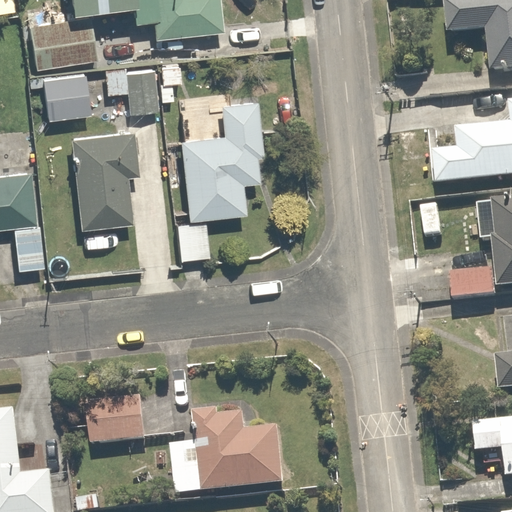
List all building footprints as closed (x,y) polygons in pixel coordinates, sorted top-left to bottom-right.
[(9,0),(0,0),(0,16),(10,16),(9,0)] [(73,0),(74,12),(141,9),(140,0),(73,0)] [(221,0),(153,0),(158,43),(225,36),(221,0)] [(511,7),(441,8),(441,44),(484,44),(484,89),(511,88),(511,7)] [(94,32),(24,31),(31,78),(97,68),(94,32)] [(179,74),(158,77),(160,93),(181,90),(179,74)] [(127,79),(121,121),(153,119),(150,77),(127,79)] [(123,81),(100,79),(103,102),(122,102),(123,81)] [(37,87),(39,128),(84,125),(81,84),(37,87)] [(262,154),(256,100),(221,104),(224,134),(179,138),(187,219),(246,213),(243,184),(260,182),(257,155),(262,154)] [(431,165),(433,196),(510,189),(510,195),(511,195),(511,113),(510,114),(511,131),(511,133),(457,139),(459,162),(431,165)] [(138,174),(133,129),(69,137),(79,228),(132,222),(127,175),(138,174)] [(0,226),(37,222),(30,170),(0,173),(0,226)] [(511,212),(492,213),(493,250),(489,250),(490,300),(511,299),(511,212)] [(201,231),(174,233),(177,271),(204,269),(201,231)] [(18,234),(16,277),(41,278),(43,235),(18,234)] [(487,285),(448,284),(448,308),(487,309),(487,285)] [(511,399),(511,363),(485,363),(485,400),(511,399)] [(142,405),(82,413),(88,455),(148,447),(142,405)] [(205,493),(285,483),(278,429),(247,432),(245,415),(223,418),(222,409),(195,412),(205,493)] [(26,475),(18,410),(0,412),(0,511),(56,511),(52,471),(26,475)] [(511,430),(476,432),(477,461),(505,460),(505,489),(511,489),(511,430)]
